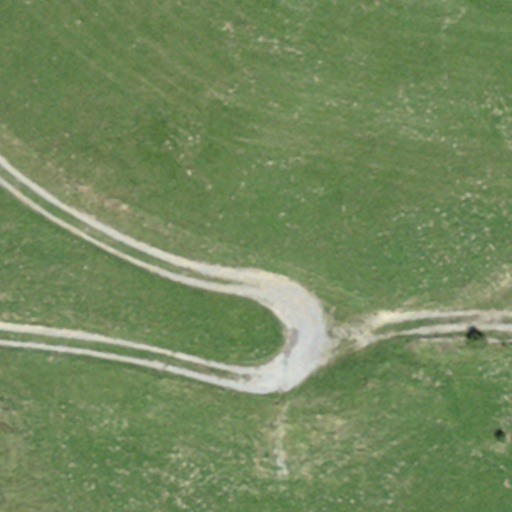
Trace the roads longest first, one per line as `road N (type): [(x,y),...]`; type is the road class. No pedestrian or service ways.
road 1 (track): [(0,333),(265,374),(285,366),(296,327),(277,294),(135,250),(0,165)]
road 2 (track): [(511,321),(296,327)]
